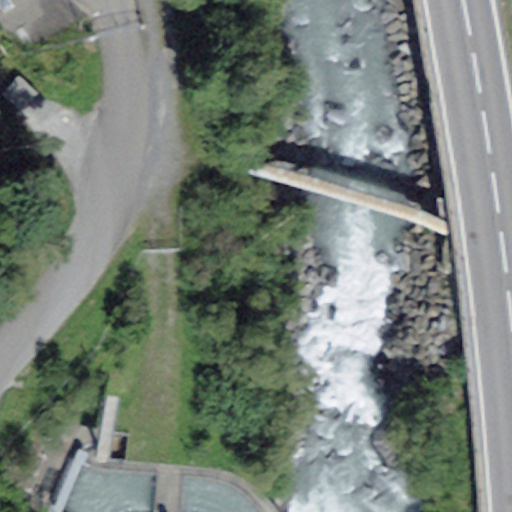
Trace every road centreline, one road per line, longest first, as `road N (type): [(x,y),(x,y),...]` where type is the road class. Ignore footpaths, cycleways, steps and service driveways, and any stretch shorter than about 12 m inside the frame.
road 1 (unclassified): [(0,361),(96,213),(128,128),(123,0)]
road 2 (secondary): [(466,0),(511,329)]
